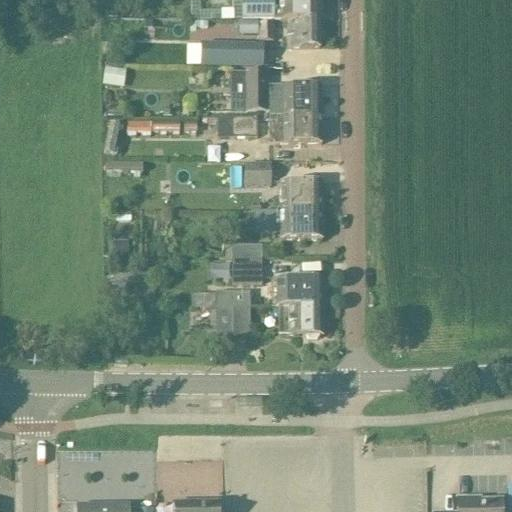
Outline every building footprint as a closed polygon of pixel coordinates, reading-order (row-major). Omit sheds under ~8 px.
[(117,0),(100,0),(100,20),(116,20),(117,0)] [(279,22),(279,23),(319,23),(319,0),(240,0),(241,22),(273,22),(279,22)] [(221,22),(234,21),(234,13),(221,13),(221,22)] [(319,23),(279,23),(287,23),(287,51),(319,51),(319,23)] [(258,27),(239,27),(240,40),(258,40),(258,27)] [(273,27),(258,27),(258,40),(258,46),(273,46),(273,27)] [(113,45),(101,45),(101,58),(113,58),(113,45)] [(261,49),(202,49),(201,70),(261,71),(261,49)] [(105,69),(120,69),(120,61),(104,61),(104,69),(105,69)] [(125,73),(105,69),(102,87),(122,90),(125,73)] [(268,119),(320,118),(320,90),(281,91),(281,90),(268,91),(268,75),(230,74),(230,116),(244,116),(268,116),(268,119)] [(320,118),(268,119),(268,147),(282,147),(321,147),(320,118)] [(257,120),(217,120),(217,141),(257,141),(257,120)] [(187,126),(191,136),(201,132),(198,122),(187,126)] [(150,135),(150,125),(126,125),(126,135),(150,135)] [(179,125),(151,125),(151,135),(179,135),(179,125)] [(101,155),(115,159),(122,130),(108,126),(101,155)] [(270,190),(271,167),(271,166),(244,166),(244,190),(270,190)] [(272,214),(322,214),(321,186),(280,186),(280,185),(271,185),(272,214)] [(272,215),(260,215),(255,215),(255,216),(255,237),(281,237),(281,243),(322,243),(322,214),(272,214),(272,215)] [(114,245),(114,261),(126,261),(126,245),(114,245)] [(231,263),(261,263),(261,249),(230,249),(231,263)] [(262,287),(261,263),(231,263),(231,287),(262,287)] [(290,310),(322,309),(322,280),(271,281),(271,310),(290,310)] [(209,294),(209,309),(249,309),(249,294),(215,295),(209,294)] [(249,309),(209,309),(209,334),(216,334),(216,338),(250,337),(249,309)] [(323,338),(322,309),(290,310),(271,310),(278,310),(279,339),(323,338)] [(469,501),(456,502),(456,511),(500,511),(500,504),(469,505),(469,501)]
